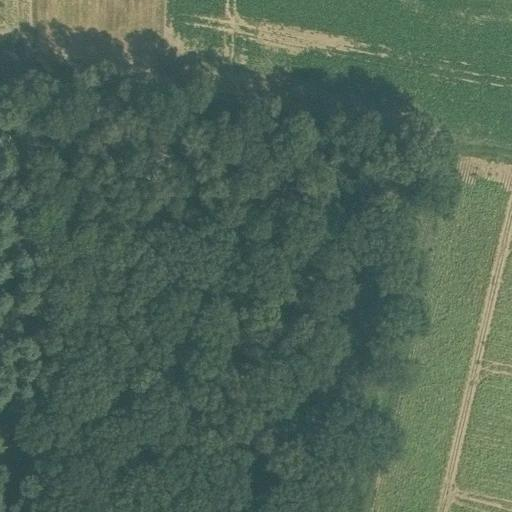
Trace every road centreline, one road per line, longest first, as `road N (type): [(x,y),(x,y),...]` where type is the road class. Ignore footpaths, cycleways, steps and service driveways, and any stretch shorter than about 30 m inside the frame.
road 1 (track): [(511,152),(458,143),(450,152),(367,511)]
road 2 (track): [(184,511),(0,456)]
